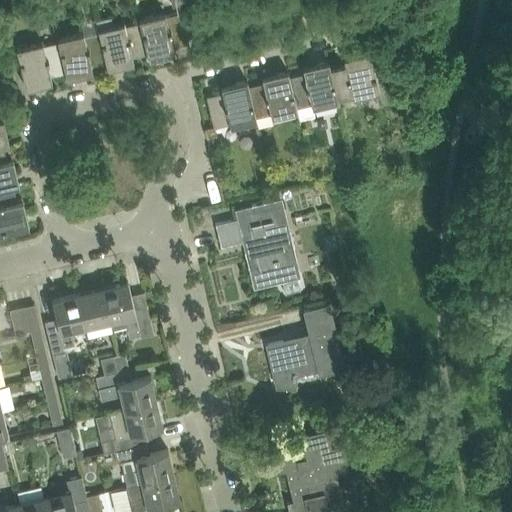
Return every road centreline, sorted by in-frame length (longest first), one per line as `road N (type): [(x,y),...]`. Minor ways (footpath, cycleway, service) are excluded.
road 1 (residential): [(232,511),(174,239),(158,225)]
road 2 (residential): [(66,250),(45,131),(57,110),(183,77)]
road 3 (residential): [(183,77),(372,31)]
road 4 (residential): [(183,77),(188,132),(158,225)]
